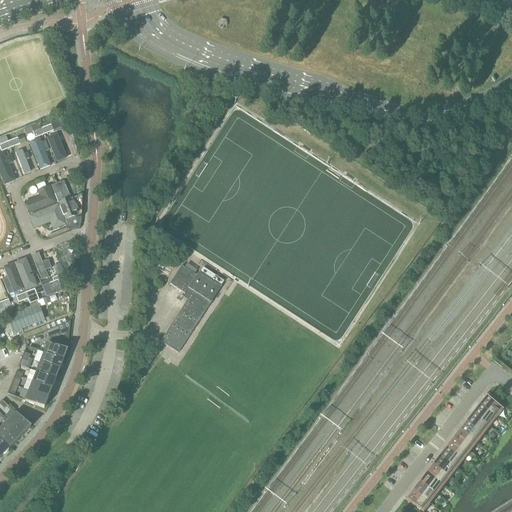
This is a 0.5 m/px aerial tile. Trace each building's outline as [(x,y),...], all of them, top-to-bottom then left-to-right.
[(44,135),(61,128),(62,130),(69,127),(65,117),(58,120),(59,122),(52,125),(50,122),(40,125),(41,128),(44,135)] [(41,128),(40,125),(40,124),(30,127),(31,128),(33,134),(35,139),(44,135),(41,128)] [(30,127),(24,130),(26,136),(33,134),(31,128),(30,127)] [(56,158),(64,156),(56,135),(46,138),(56,158)] [(23,136),(17,139),(8,142),(10,147),(11,148),(20,145),(26,142),(23,136)] [(6,137),(0,139),(0,145),(8,142),(8,141),(6,137)] [(53,167),(44,146),(41,139),(31,143),(41,172),(53,167)] [(11,148),(10,147),(8,142),(0,145),(0,148),(1,152),(11,148)] [(23,178),(33,175),(24,152),(16,155),(23,178)] [(7,155),(0,157),(0,171),(6,187),(17,183),(10,163),(9,161),(7,155)] [(48,189),(22,197),(29,210),(47,204),(53,201),(48,189)] [(54,194),(58,204),(64,202),(60,192),(54,194)] [(67,210),(64,202),(58,204),(61,212),(67,210)] [(52,210),(29,219),(34,231),(63,221),(61,216),(58,208),(52,210)] [(51,279),(42,256),(33,260),(41,283),(51,279)] [(158,266),(163,269),(169,260),(163,257),(158,266)] [(18,265),(27,290),(37,286),(28,261),(18,265)] [(189,297),(160,342),(178,354),(221,288),(220,288),(224,282),(203,268),(199,274),(198,274),(196,276),(182,266),(170,285),(189,297)] [(0,272),(10,296),(13,296),(22,293),(11,267),(0,271),(0,272)] [(61,286),(52,289),(53,293),(54,295),(70,288),(64,273),(57,276),(58,280),(61,286)] [(61,286),(58,280),(53,282),(49,283),(49,284),(50,287),(51,289),(52,289),(61,286)] [(49,284),(42,287),(45,292),(46,297),(54,295),(53,293),(52,289),(51,289),(50,287),(49,284)] [(37,295),(34,289),(25,293),(27,299),(37,295)] [(18,303),(27,299),(25,293),(16,296),(18,303)] [(37,295),(27,299),(29,304),(39,301),(37,295)] [(8,300),(1,303),(3,309),(10,306),(8,300)] [(13,332),(18,330),(45,320),(38,304),(7,317),(13,332)] [(61,334),(58,327),(46,331),(49,338),(61,334)] [(47,344),(43,354),(63,362),(67,352),(47,344)] [(63,362),(43,354),(40,363),(59,371),(63,362)] [(59,371),(40,363),(36,373),(56,381),(59,371)] [(56,381),(36,373),(32,382),(52,390),(56,381)] [(52,390),(32,382),(28,392),(48,400),(52,390)] [(48,400),(28,392),(24,401),(44,409),(48,400)] [(488,397),(481,406),(495,417),(495,418),(497,419),(503,410),(504,411),(505,410),(488,397)] [(481,406),(474,415),(488,426),(495,418),(495,417),(481,406)] [(16,414),(8,421),(23,436),(31,428),(16,414)] [(474,415),(468,423),(482,434),(488,426),(474,415)] [(8,421),(1,429),(16,443),(23,436),(8,421)] [(468,423),(461,432),(475,443),(482,434),(468,423)] [(1,429),(0,429),(0,442),(9,451),(16,443),(1,429)] [(461,432),(454,440),(468,451),(475,443),(461,432)] [(462,460),(468,451),(454,440),(448,449),(462,460)] [(0,442),(0,456),(2,458),(9,451),(0,442)] [(462,460),(448,449),(441,457),(455,468),(462,460)] [(441,457),(434,466),(449,477),(455,468),(441,457)] [(434,466),(428,474),(442,485),(449,477),(434,466)] [(435,494),(442,485),(428,474),(421,483),(435,494)] [(421,483),(415,492),(429,502),(435,494),(421,483)] [(429,502),(415,492),(408,500),(422,511),(424,511),(431,504),(429,502)]
